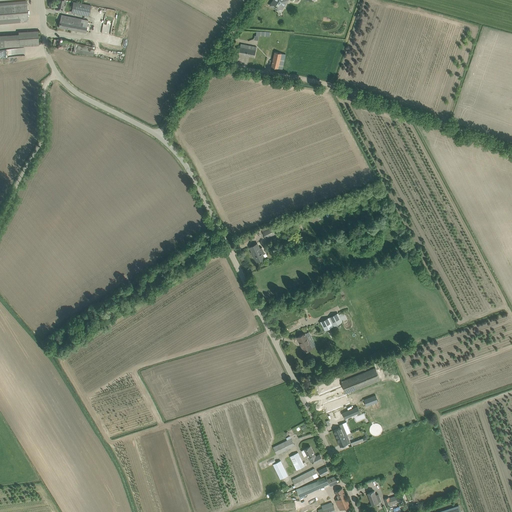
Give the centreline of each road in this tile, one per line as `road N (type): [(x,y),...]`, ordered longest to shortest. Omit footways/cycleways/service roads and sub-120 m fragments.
road 1 (unclassified): [(358,511),(189,170),(157,136)]
road 2 (track): [(210,63),(326,85),(511,149)]
road 3 (unclassified): [(0,217),(42,145),(47,85),(58,74)]
